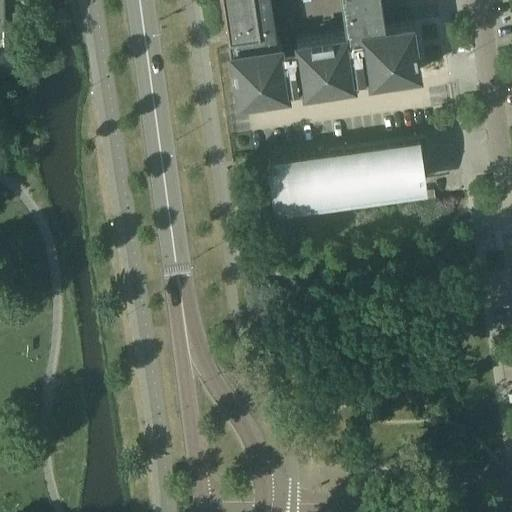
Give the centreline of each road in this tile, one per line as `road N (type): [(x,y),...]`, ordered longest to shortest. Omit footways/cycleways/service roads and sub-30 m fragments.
road 1 (secondary): [(177,288),(137,0)]
road 2 (residential): [(261,504),(511,498)]
road 3 (secondary): [(261,504),(259,462),(197,353),(177,288)]
road 4 (secondary): [(177,288),(200,504)]
road 5 (residential): [(505,195),(476,0)]
